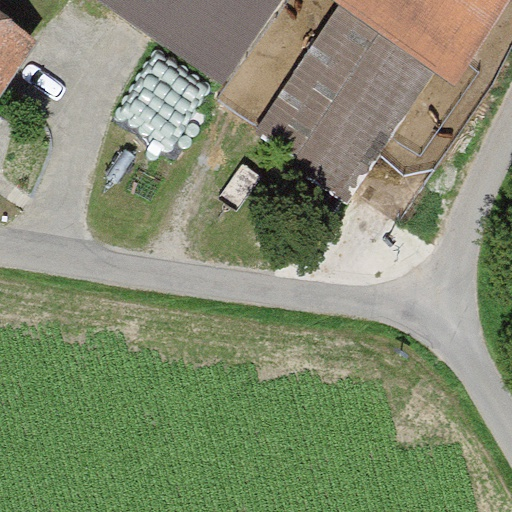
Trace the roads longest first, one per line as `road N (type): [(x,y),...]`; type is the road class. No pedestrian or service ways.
road 1 (unclassified): [(0,239),(299,291),(434,325),(511,425)]
road 2 (track): [(434,325),(511,167)]
